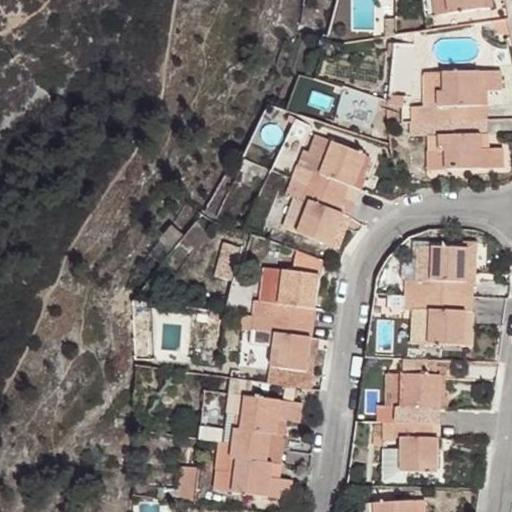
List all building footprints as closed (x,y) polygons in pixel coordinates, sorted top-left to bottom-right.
[(430,0),(433,15),(481,8),(480,0),(430,0)] [(379,20),(379,37),(389,35),(389,20),(379,20)] [(499,72),(427,74),(427,94),(433,94),(433,108),(428,109),(429,138),(434,138),(434,152),(429,153),(429,171),(501,169),(500,150),(485,150),(478,151),(478,136),(468,136),(465,108),(478,108),(476,92),(484,93),(499,92),(499,72)] [(478,136),(478,151),(485,150),(484,93),(476,92),(478,108),(465,108),(468,136),(478,136)] [(316,169),(327,142),(311,136),(300,163),(316,169)] [(363,155),(327,142),(316,169),(300,163),(288,194),(295,199),(292,209),(300,213),(292,233),(330,246),(363,155)] [(241,242),(225,237),(216,273),(232,278),(241,242)] [(406,343),(461,345),(466,244),(410,242),(406,343)] [(466,244),(461,345),(473,345),(477,245),(466,244)] [(274,301),(277,271),(260,270),(258,300),(274,301)] [(316,276),(277,271),(274,301),(258,300),(255,315),(244,315),(243,330),(253,330),(252,344),(269,346),(266,383),(311,390),(314,371),(306,369),(309,335),(304,335),(305,309),(311,310),(314,289),(316,276)] [(323,290),(314,289),(311,310),(321,310),(323,290)] [(306,369),(314,371),(318,337),(309,335),(306,369)] [(397,360),(397,375),(429,376),(430,362),(397,360)] [(400,471),(434,472),(434,438),(429,437),(429,410),(436,409),(436,376),(429,376),(397,375),(382,375),(382,409),(373,408),(373,421),(390,420),(390,437),(397,438),(396,451),(379,451),(378,482),(400,482),(400,471)] [(217,472),(215,492),(287,500),(289,481),(267,478),(268,463),(263,461),(267,434),(273,434),(275,419),(297,422),(299,403),(227,396),(225,414),(231,415),(223,472),(217,472)] [(199,464),(181,462),(178,502),(195,504),(199,464)] [(409,511),(409,501),(371,503),(371,511),(409,511)] [(409,501),(409,511),(429,511),(429,501),(409,501)] [(371,511),(371,503),(358,504),(358,511),(371,511)]
